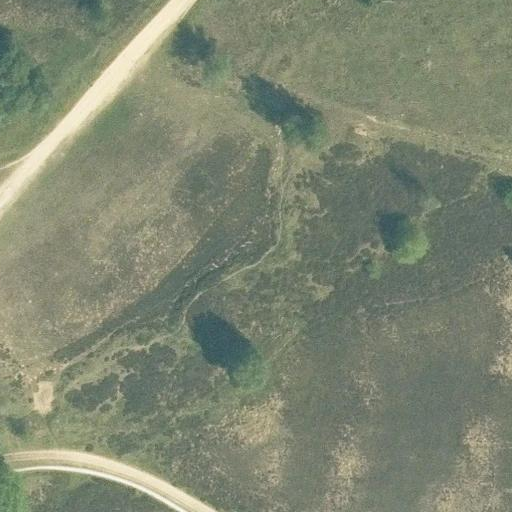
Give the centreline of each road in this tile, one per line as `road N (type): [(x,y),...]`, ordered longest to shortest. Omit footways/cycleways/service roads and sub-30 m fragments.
road 1 (track): [(0,459),(88,459),(199,511)]
road 2 (track): [(183,0),(50,146)]
